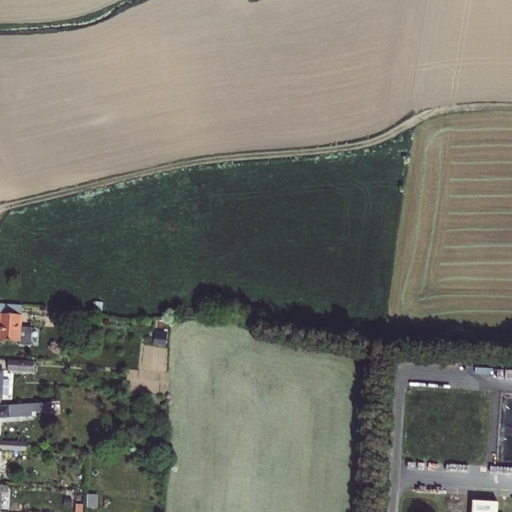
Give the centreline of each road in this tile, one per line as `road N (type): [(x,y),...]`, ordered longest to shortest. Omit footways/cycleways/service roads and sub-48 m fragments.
road 1 (track): [(511,106),(440,109),(348,148),(184,165),(0,208)]
road 2 (unknown): [(392,475),(511,481)]
